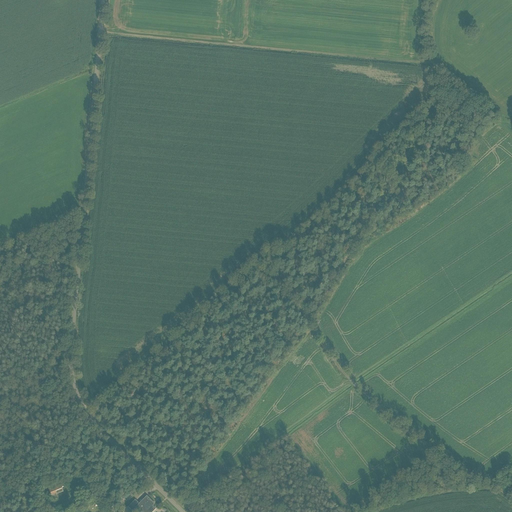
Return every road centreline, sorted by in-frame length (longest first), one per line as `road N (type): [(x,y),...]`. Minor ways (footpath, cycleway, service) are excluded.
road 1 (track): [(511,498),(431,450),(375,404),(251,267),(94,415)]
road 2 (unclassified): [(182,511),(136,468),(73,375),(102,0)]
road 3 (track): [(251,267),(368,161),(398,174),(413,164),(439,116),(437,74)]
road 4 (track): [(1,511),(48,454),(94,415)]
